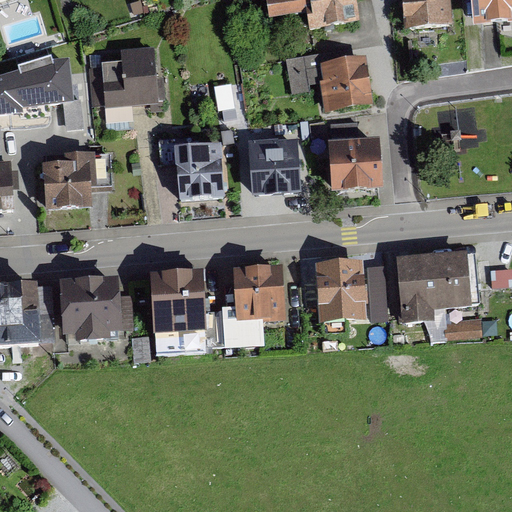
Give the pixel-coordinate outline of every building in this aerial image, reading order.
[(0,0),(0,3),(2,9),(24,2),(23,0),(0,0)] [(320,34),(366,26),(361,0),(275,0),(279,22),(317,16),(320,34)] [(407,0),(409,11),(414,11),(416,34),(460,30),(456,0),(407,0)] [(511,0),(480,0),(483,35),(511,32),(511,0)] [(356,53),(296,62),(301,96),(317,93),(317,88),(328,87),(333,86),(331,69),(358,65),(356,53)] [(162,82),(159,54),(130,56),(131,66),(109,68),(110,71),(97,72),(99,109),(113,108),(115,127),(140,125),(139,108),(173,105),(170,81),(162,82)] [(358,65),(331,69),(333,86),(328,87),(333,117),(381,110),(374,63),(358,65)] [(0,87),(0,118),(15,117),(15,111),(68,106),(74,105),(72,71),(58,72),(55,64),(24,72),(26,80),(0,87)] [(85,130),(82,104),(74,105),(68,106),(71,131),(85,130)] [(363,127),(338,128),(338,141),(364,140),(363,127)] [(0,170),(9,170),(6,133),(0,133),(0,170)] [(364,140),(338,141),(342,198),(391,195),(388,146),(364,148),(364,140)] [(199,142),(172,144),(174,170),(186,169),(185,155),(200,154),(199,142)] [(309,199),(306,147),(290,149),(290,145),(258,147),(262,203),(309,199)] [(232,202),(228,152),(200,154),(185,155),(186,169),(189,205),(232,202)] [(52,173),(55,214),(97,211),(96,192),(120,190),(117,159),(74,162),(74,171),(52,173)] [(0,217),(21,216),(18,170),(9,170),(0,170),(0,217)] [(487,307),(483,259),(406,265),(411,324),(445,321),(444,311),(487,307)] [(375,321),(372,269),(324,272),(327,325),(332,325),(333,335),(352,334),(352,323),(375,321)] [(292,271),(243,274),(245,313),(230,314),(232,350),(268,348),(266,325),(295,324),(292,271)] [(209,275),(159,278),(164,355),(214,353),(214,351),(232,350),(230,314),(212,314),(209,275)] [(127,282),(70,286),(73,338),(83,337),(83,345),(119,343),(118,335),(130,334),(130,329),(141,329),(139,297),(128,297),(127,282)] [(59,287),(0,289),(0,349),(50,346),(50,334),(63,333),(59,287)] [(488,321),(455,323),(456,337),(489,334),(488,321)]
